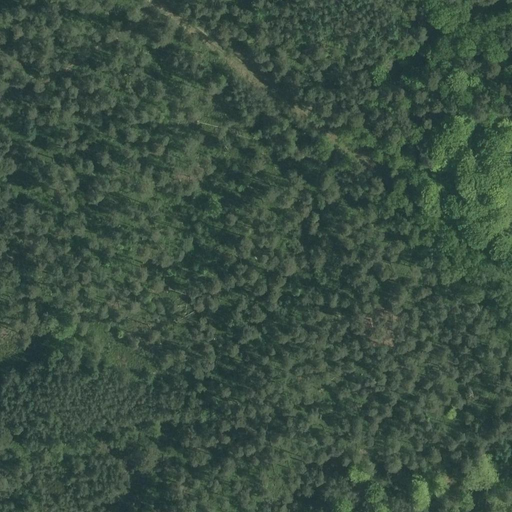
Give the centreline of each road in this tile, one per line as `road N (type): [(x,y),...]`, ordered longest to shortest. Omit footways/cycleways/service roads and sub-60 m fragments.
road 1 (track): [(511,270),(158,0)]
road 2 (track): [(0,94),(48,80),(162,3)]
